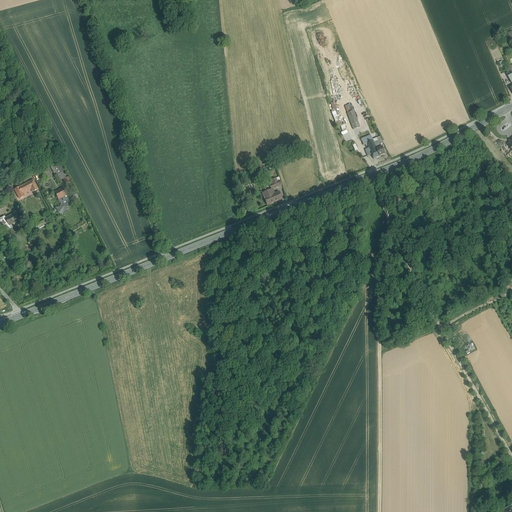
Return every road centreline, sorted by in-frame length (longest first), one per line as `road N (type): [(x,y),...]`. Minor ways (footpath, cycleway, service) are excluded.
road 1 (secondary): [(21,315),(416,157),(511,107)]
road 2 (track): [(372,175),(391,229),(380,263),(379,511)]
road 3 (track): [(511,456),(391,229)]
road 4 (track): [(381,349),(511,290)]
